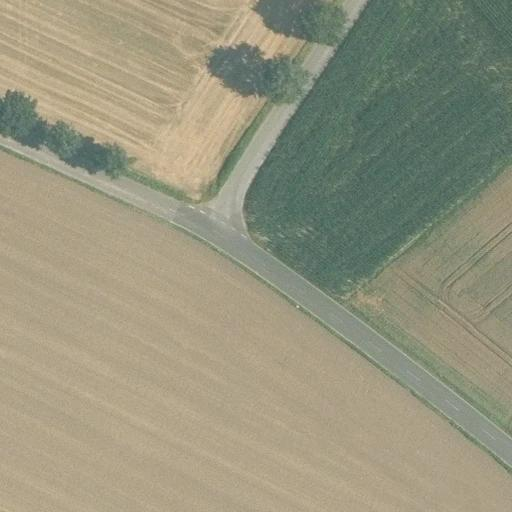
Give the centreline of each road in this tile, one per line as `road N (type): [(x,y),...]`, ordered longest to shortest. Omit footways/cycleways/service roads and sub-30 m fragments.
road 1 (tertiary): [(511,454),(205,226)]
road 2 (unclassified): [(205,226),(357,0)]
road 3 (tertiary): [(205,226),(0,132)]
